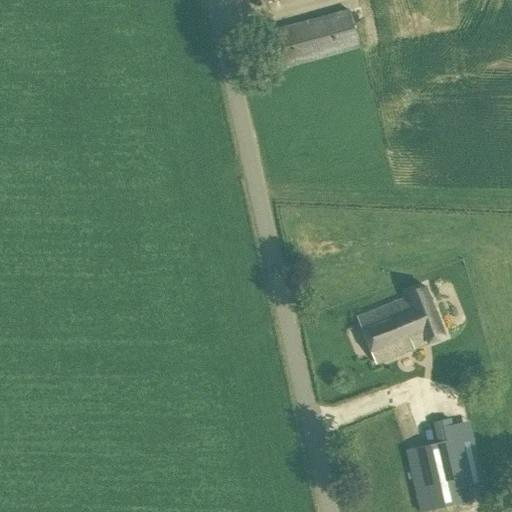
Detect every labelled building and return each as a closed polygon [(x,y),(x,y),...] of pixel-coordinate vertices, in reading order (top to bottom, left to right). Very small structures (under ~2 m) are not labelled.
[(504,0),(359,0),(369,40),(507,10),(504,0)] [(270,71),(359,48),(349,10),(260,33),(270,71)] [(391,110),(397,132),(446,121),(440,98),(391,110)] [(290,158),(305,173),(325,152),(310,137),(290,158)] [(445,336),(426,286),(408,293),(394,298),(396,302),(358,317),(376,363),(414,348),(428,343),(445,336)] [(413,396),(362,408),(374,457),(393,453),(390,443),(422,435),(413,396)] [(419,511),(423,511),(470,502),(451,419),(433,424),(437,443),(405,450),(419,511)]
